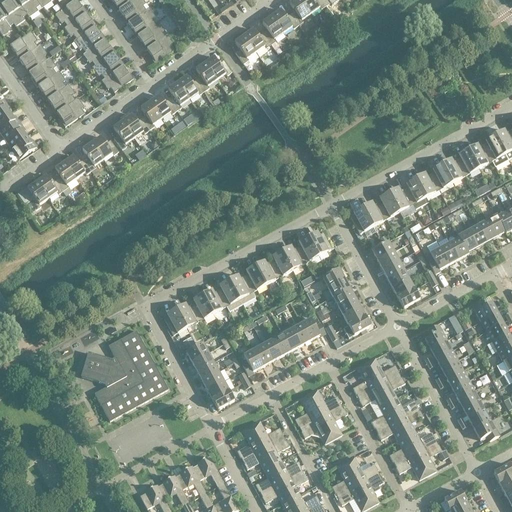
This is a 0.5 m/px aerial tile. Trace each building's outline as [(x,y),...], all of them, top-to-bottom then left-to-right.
[(27,16),(16,0),(10,0),(1,7),(0,5),(14,25),(13,25),(15,28),(25,22),(22,19),(27,16)] [(40,6),(36,0),(16,0),(27,16),(29,19),(38,12),(36,9),(40,7),(40,6)] [(36,0),(40,6),(40,7),(42,10),(51,3),(49,0),(36,0)] [(110,0),(118,11),(117,12),(134,0),(110,0)] [(142,0),(134,0),(117,12),(117,13),(119,12),(128,24),(126,25),(126,26),(146,12),(146,11),(143,7),(146,5),(142,0)] [(310,15),(299,0),(296,0),(289,5),(295,12),(290,16),(298,27),(303,24),(302,22),(310,15)] [(299,0),(310,15),(319,9),(321,11),(326,8),(320,0),(299,0)] [(64,23),(67,27),(67,28),(87,14),(85,15),(76,1),(55,16),(61,25),(64,23)] [(220,3),(216,6),(222,14),(226,11),(224,8),(220,3)] [(14,25),(0,5),(1,7),(0,7),(0,33),(2,37),(11,31),(9,28),(13,25),(14,25)] [(148,9),(146,11),(146,12),(126,26),(127,26),(128,25),(137,38),(136,39),(155,25),(155,24),(152,20),(155,18),(148,9)] [(280,12),(271,18),(283,35),(292,28),(293,31),(298,27),(290,16),(285,19),(280,12)] [(87,14),(67,28),(67,27),(64,29),(70,38),(73,36),(76,40),(77,41),(96,27),(95,28),(86,15),(87,14)] [(283,35),(271,18),(262,24),(267,32),(262,35),(271,46),(276,43),(274,41),(283,35)] [(158,22),(155,24),(155,25),(136,39),(137,38),(146,51),(145,52),(165,38),(164,38),(161,34),(164,32),(158,22)] [(96,27),(77,41),(76,40),(73,42),(80,51),(83,49),(86,53),(86,54),(106,40),(105,40),(104,41),(95,28),(96,27)] [(253,31),(244,37),(255,54),(264,48),(266,50),(271,46),(262,35),(258,38),(253,31)] [(18,62),(38,49),(37,48),(34,44),(37,42),(31,33),(10,48),(19,61),(18,62)] [(167,36),(164,38),(165,38),(145,52),(147,51),(156,64),(154,65),(155,66),(174,52),(171,47),(174,45),(167,36)] [(255,54),(244,37),(235,44),(240,51),(235,54),(243,66),(248,62),(247,60),(255,54)] [(106,41),(106,40),(86,54),(86,53),(83,55),(89,65),(92,63),(95,67),(115,54),(115,53),(113,54),(104,41),(106,41)] [(40,46),(37,48),(38,49),(18,62),(18,63),(19,62),(29,74),(27,75),(27,76),(47,62),(46,61),(44,57),(46,55),(40,46)] [(115,54),(95,67),(92,69),(98,78),(101,76),(104,80),(105,81),(124,67),(123,68),(114,55),(115,54)] [(214,58),(205,65),(216,81),(225,75),(227,77),(232,74),(224,62),(219,66),(214,58)] [(49,59),(46,61),(47,62),(27,76),(29,75),(38,88),(36,89),(37,89),(56,75),(56,74),(53,70),(56,68),(49,59)] [(68,60),(61,65),(63,69),(70,64),(68,60)] [(216,81),(205,65),(195,71),(200,79),(196,82),(204,93),(209,90),(207,88),(216,81)] [(124,67),(105,81),(104,80),(101,82),(108,91),(111,89),(114,94),(134,80),(133,80),(132,81),(123,68),(124,67)] [(59,72),(56,74),(56,75),(37,89),(38,88),(47,101),(46,102),(65,88),(62,84),(65,82),(59,72)] [(186,78),(177,84),(189,101),(198,95),(199,97),(204,93),(196,82),(191,85),(186,78)] [(189,101),(177,84),(168,91),(173,98),(168,101),(177,113),(181,109),(180,107),(189,101)] [(68,86),(65,88),(46,102),(47,101),(56,114),(55,115),(75,102),(74,101),(72,97),(74,95),(68,86)] [(101,95),(97,98),(101,104),(105,101),(101,95)] [(159,97),(150,104),(161,120),(170,114),(172,116),(177,113),(168,101),(164,104),(159,97)] [(77,99),(74,101),(75,102),(55,115),(55,116),(57,115),(66,127),(64,128),(65,129),(84,115),(81,110),(84,108),(77,99)] [(0,103),(0,121),(10,114),(5,108),(7,107),(3,101),(0,103)] [(161,120),(150,104),(140,110),(146,117),(141,120),(149,132),(154,129),(153,126),(161,120)] [(14,121),(10,114),(0,121),(0,134),(2,137),(20,125),(16,119),(14,121)] [(131,116),(122,123),(134,140),(143,133),(144,135),(149,132),(141,120),(136,124),(131,116)] [(189,118),(184,121),(187,127),(192,123),(189,118)] [(182,122),(177,126),(181,131),(185,128),(182,122)] [(134,140),(122,123),(113,129),(118,137),(113,140),(122,151),(127,148),(125,146),(134,140)] [(24,130),(20,125),(2,137),(11,149),(26,138),(22,132),(24,130)] [(504,131),(500,134),(495,137),(505,156),(508,161),(511,159),(511,137),(509,133),(506,135),(504,131)] [(505,156),(495,137),(485,142),(487,145),(483,147),(492,163),(505,156)] [(31,144),(26,138),(11,149),(19,161),(37,149),(33,143),(31,144)] [(101,138),(91,145),(103,161),(112,155),(113,157),(118,154),(110,142),(106,145),(101,138)] [(103,161),(91,145),(82,151),(87,158),(83,162),(91,173),(96,170),(94,168),(103,161)] [(477,146),(474,148),(468,151),(479,171),(492,163),(483,147),(479,149),(477,146)] [(479,171),(468,151),(459,156),(460,159),(457,161),(465,178),(479,171)] [(73,157),(64,164),(76,181),(85,174),(86,176),(91,173),(83,162),(78,165),(73,157)] [(451,160),(447,162),(442,165),(452,185),(465,178),(457,161),(453,164),(451,160)] [(76,181),(64,164),(55,170),(50,173),(63,192),(68,189),(67,187),(76,181)] [(452,185),(442,165),(432,171),(434,174),(430,176),(439,192),(452,185)] [(63,192),(50,173),(45,177),(46,177),(36,183),(48,200),(57,194),(59,196),(63,192)] [(425,175),(421,177),(415,180),(426,199),(439,192),(430,176),(426,178),(425,175)] [(426,199),(415,180),(406,185),(408,188),(404,190),(413,207),(426,199)] [(48,200),(36,183),(27,190),(27,189),(17,195),(31,215),(41,208),(39,206),(48,200)] [(398,189),(394,191),(389,194),(399,214),(413,207),(404,190),(400,192),(398,189)] [(399,214),(389,194),(379,200),(381,203),(377,205),(386,221),(399,214)] [(372,204),(368,206),(362,209),(373,228),(386,221),(377,205),(373,207),(372,204)] [(373,228),(362,209),(353,214),(355,217),(351,219),(359,236),(373,228)] [(447,209),(441,212),(443,217),(450,214),(447,209)] [(511,231),(511,223),(506,213),(497,218),(505,233),(505,234),(506,235),(511,231)] [(497,218),(497,217),(487,222),(496,239),(505,234),(505,233),(497,218)] [(496,239),(487,222),(477,227),(486,244),(496,239)] [(486,244),(477,227),(467,232),(477,249),(486,244)] [(477,249),(467,232),(458,238),(458,239),(459,239),(467,254),(468,254),(477,249)] [(317,233),(313,236),(308,239),(318,258),(332,251),(323,234),(319,237),(317,233)] [(318,258),(308,239),(298,244),(300,247),(296,249),(305,265),(318,258)] [(467,254),(459,239),(458,239),(449,244),(458,261),(468,256),(468,254),(467,254)] [(394,253),(388,243),(382,247),(378,249),(372,252),(377,262),(394,253)] [(458,261),(449,244),(440,250),(449,266),(458,261)] [(291,248),(287,250),(282,253),(292,272),(305,265),(296,249),(293,251),(291,248)] [(449,266),(440,250),(430,255),(434,263),(429,265),(435,276),(440,273),(439,272),(449,266)] [(292,272),(282,253),(272,258),(274,261),(270,263),(279,280),(292,272)] [(399,263),(394,253),(377,262),(382,272),(399,263)] [(265,262),(261,264),(255,267),(266,287),(279,280),(270,263),(266,265),(265,262)] [(404,272),(399,263),(382,272),(387,281),(404,272)] [(266,287),(255,267),(246,272),(248,276),(244,278),(253,294),(266,287)] [(344,280),(339,270),(322,279),(328,289),(344,280)] [(409,282),(404,272),(387,281),(393,291),(409,282)] [(438,286),(432,276),(427,279),(432,289),(438,286)] [(238,277),(234,279),(229,282),(242,307),(255,299),(253,294),(244,278),(240,280),(238,277)] [(311,278),(301,283),(304,288),(314,283),(311,278)] [(349,290),(344,280),(328,289),(333,299),(349,290)] [(242,307),(229,282),(219,287),(221,290),(217,292),(226,309),(229,314),(242,307)] [(414,291),(409,282),(393,291),(398,300),(414,291)] [(355,299),(349,290),(333,299),(338,308),(355,299)] [(212,291),(208,293),(202,296),(213,316),(226,309),(217,292),(213,294),(212,291)] [(420,301),(414,291),(398,300),(403,310),(420,301)] [(213,316),(202,296),(193,301),(195,305),(191,307),(200,323),(213,316)] [(360,309),(355,299),(338,308),(343,318),(360,309)] [(485,307),(483,302),(472,308),(481,323),(497,314),(492,304),(485,307)] [(185,306),(182,308),(176,311),(187,330),(200,323),(191,307),(187,309),(185,306)] [(365,318),(360,309),(343,318),(348,327),(365,318)] [(187,330),(176,311),(167,316),(168,319),(164,321),(173,338),(187,330)] [(503,324),(497,314),(481,323),(486,333),(503,324)] [(370,328),(365,318),(348,327),(343,330),(348,340),(370,328)] [(315,328),(311,320),(301,326),(310,342),(320,337),(320,338),(326,336),(320,325),(315,328)] [(467,321),(461,324),(465,331),(470,328),(467,321)] [(508,334),(503,324),(486,333),(492,343),(508,334)] [(310,342),(301,326),(291,331),(300,347),(310,342)] [(447,342),(438,326),(428,332),(431,337),(425,341),(430,351),(447,342)] [(459,327),(453,330),(456,335),(462,333),(459,327)] [(338,341),(332,330),(327,333),(333,343),(338,341)] [(300,347),(291,331),(282,336),(291,353),(300,347)] [(168,391),(136,332),(108,348),(115,360),(114,362),(90,355),(83,380),(107,386),(106,389),(94,395),(109,423),(168,391)] [(511,345),(511,341),(508,334),(492,343),(497,353),(511,345)] [(291,353),(282,336),(272,341),(281,358),(291,353)] [(281,358),(272,341),(263,346),(272,363),(281,358)] [(452,352),(447,342),(430,351),(436,361),(452,352)] [(208,355),(203,345),(186,354),(191,364),(208,355)] [(511,358),(511,345),(497,353),(503,364),(511,358)] [(272,363),(263,346),(253,351),(262,368),(272,363)] [(262,368),(253,351),(243,357),(248,365),(243,367),(248,378),(253,375),(253,373),(262,368)] [(458,362),(452,352),(436,361),(441,371),(458,362)] [(213,364),(208,355),(191,364),(197,373),(213,364)] [(511,371),(511,358),(503,364),(508,374),(511,371)] [(383,375),(375,360),(366,365),(379,388),(399,376),(398,374),(398,373),(395,367),(388,371),(388,372),(383,375)] [(463,372),(458,362),(441,371),(447,381),(463,372)] [(218,374),(213,364),(197,373),(202,383),(218,374)] [(379,388),(366,365),(358,370),(366,385),(360,388),(359,386),(352,390),(356,397),(356,396),(358,399),(379,388)] [(469,382),(463,372),(447,381),(452,391),(469,382)] [(224,383),(218,374),(202,383),(207,392),(224,383)] [(401,379),(399,376),(379,388),(388,404),(397,400),(392,391),(397,388),(398,389),(405,385),(401,379)] [(251,388),(245,378),(240,381),(246,391),(251,388)] [(474,392),(469,382),(452,391),(458,401),(474,392)] [(229,392),(224,383),(207,392),(212,402),(229,392)] [(388,404),(379,388),(358,399),(359,402),(362,409),(370,405),(369,403),(374,400),(379,409),(388,404)] [(234,402),(229,392),(212,402),(218,412),(234,402)] [(317,392),(309,397),(321,419),(342,408),(340,405),(341,405),(337,398),(330,402),(331,404),(325,407),(317,392)] [(480,402),(474,392),(458,401),(463,411),(480,402)] [(321,419),(309,397),(300,401),(308,416),(303,419),(302,418),(295,422),(298,428),(299,428),(300,431),(321,419)] [(401,409),(397,400),(388,404),(397,421),(418,410),(416,407),(417,407),(413,400),(406,404),(407,406),(401,409)] [(485,412),(480,402),(463,411),(469,421),(485,412)] [(397,421),(388,404),(379,409),(384,418),(379,421),(378,420),(371,424),(374,430),(375,430),(376,433),(397,421)] [(343,410),(342,408),(321,419),(333,442),(342,437),(334,422),(339,419),(340,421),(347,417),(344,410),(343,410)] [(419,413),(418,410),(397,421),(406,438),(415,433),(410,424),(415,421),(416,423),(423,419),(420,412),(419,413)] [(491,422),(485,412),(469,421),(474,431),(491,422)] [(333,442),(321,419),(300,431),(302,433),(301,434),(305,440),(312,436),(311,435),(316,432),(325,446),(333,442)] [(406,438),(397,421),(376,433),(378,435),(377,436),(381,442),(388,438),(387,437),(393,434),(398,443),(406,438)] [(499,438),(491,422),(474,431),(480,442),(486,438),(489,443),(499,438)] [(260,424),(251,428),(263,451),(284,439),(282,437),(283,436),(279,430),(272,434),(273,435),(268,438),(260,424)] [(263,451),(251,428),(242,433),(250,448),(245,451),(244,449),(237,453),(240,460),(241,459),(242,462),(263,451)] [(420,442),(415,433),(406,438),(415,455),(436,444),(435,441),(432,434),(425,438),(425,439),(420,442)] [(415,455),(406,438),(398,443),(403,452),(397,455),(396,453),(389,457),(393,464),(395,466),(415,455)] [(285,442),(284,439),(263,451),(272,468),(281,463),(276,454),(282,451),(282,452),(290,448),(286,442),(285,442)] [(438,446),(436,444),(415,455),(428,477),(436,473),(428,458),(434,455),(435,457),(442,453),(438,446)] [(272,468),(263,451),(242,462),(244,465),(243,465),(247,472),(254,468),(253,466),(259,463),(264,472),(272,468)] [(428,477),(415,455),(395,466),(396,469),(399,476),(406,472),(406,470),(411,467),(419,482),(428,477)] [(224,485),(209,458),(197,465),(198,466),(192,469),(199,482),(210,476),(217,489),(224,485)] [(362,474),(354,459),(345,464),(358,487),(379,475),(377,473),(378,472),(374,466),(367,470),(368,471),(362,474)] [(286,472),(281,463),(272,468),(282,484),(302,473),(301,470),(298,463),(291,467),(291,469),(286,472)] [(358,487),(345,464),(337,469),(345,484),(339,487),(339,485),(331,489),(335,496),(336,495),(337,498),(358,487)] [(511,477),(511,469),(510,466),(493,475),(499,485),(511,477)] [(192,469),(192,468),(179,475),(180,476),(175,479),(182,492),(193,486),(200,498),(206,495),(199,482),(192,469)] [(282,484),(272,468),(264,472),(269,481),(263,484),(262,483),(255,487),(259,493),(261,496),(282,484)] [(304,476),(302,473),(282,484),(291,501),(300,496),(295,487),(300,484),(301,486),(308,482),(304,475),(304,476)] [(380,478),(379,475),(358,487),(370,509),(379,504),(373,494),(379,491),(378,488),(384,484),(381,478),(380,478)] [(175,479),(174,477),(162,484),(163,485),(158,488),(157,488),(164,501),(165,501),(176,495),(183,508),(189,504),(182,492),(175,479)] [(511,489),(511,477),(499,485),(504,494),(511,489)] [(291,501),(282,484),(261,496),(262,499),(265,505),(272,501),(272,500),(277,497),(282,506),(291,501)] [(238,511),(224,485),(217,489),(224,501),(213,507),(215,511),(238,511)] [(158,488),(157,487),(145,494),(145,495),(140,498),(147,511),(158,505),(162,511),(170,511),(165,501),(164,501),(157,488),(158,488)] [(364,511),(370,509),(358,487),(337,498),(339,501),(338,501),(342,508),(349,504),(348,502),(353,499),(359,511),(364,511)] [(466,503),(460,493),(444,502),(449,511),(466,503)] [(213,507),(206,495),(200,498),(207,511),(204,511),(215,511),(213,507)] [(304,506),(300,496),(291,501),(296,511),(311,511),(321,507),(319,504),(320,504),(316,497),(309,501),(310,503),(304,506)] [(296,511),(291,501),(282,506),(285,511),(296,511)] [(470,511),(466,503),(449,511),(470,511)]
